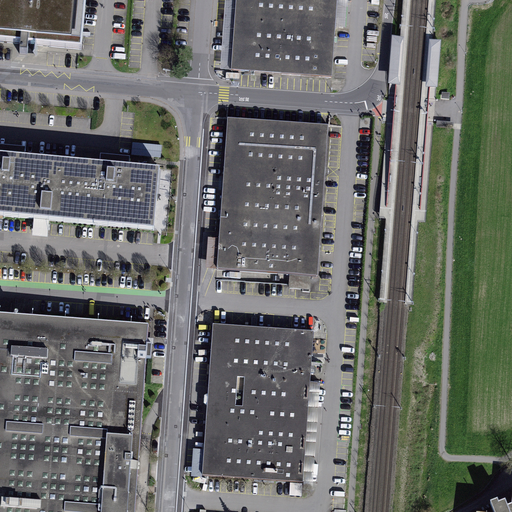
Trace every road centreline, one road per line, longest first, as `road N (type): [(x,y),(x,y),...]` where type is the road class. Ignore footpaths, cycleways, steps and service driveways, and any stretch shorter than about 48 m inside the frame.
road 1 (unclassified): [(197,93),(168,511)]
road 2 (unclassified): [(0,74),(197,93)]
road 3 (unclassified): [(197,93),(352,103)]
